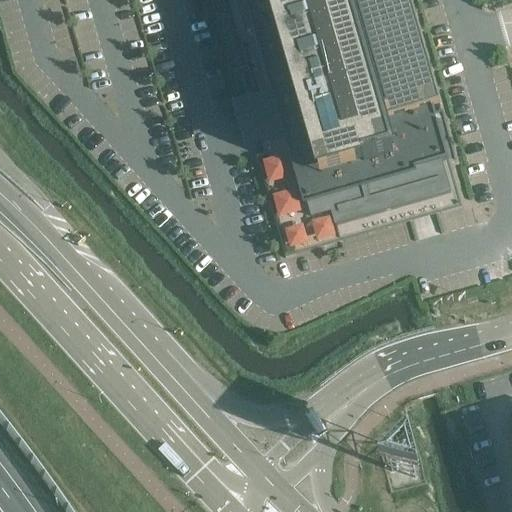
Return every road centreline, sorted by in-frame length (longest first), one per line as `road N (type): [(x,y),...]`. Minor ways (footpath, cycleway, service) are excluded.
road 1 (secondary): [(264,482),(0,192)]
road 2 (secondary): [(0,262),(228,511)]
road 3 (residential): [(264,482),(328,407),(395,363),(511,333)]
